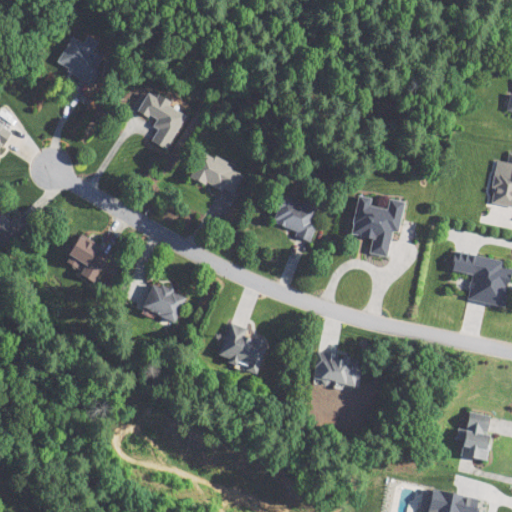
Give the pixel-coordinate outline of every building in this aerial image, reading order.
[(182,110),(142,92),(134,110),(155,120),(145,141),(165,150),(182,110)] [(511,92),(506,92),(502,114),(511,115),(511,92)] [(227,195),(239,170),(198,150),(186,176),(227,195)] [(511,196),(511,152),(505,151),(503,161),(492,159),(485,202),(510,206),(511,196)] [(302,235),(313,208),(277,193),(265,220),(302,235)] [(383,256),(387,230),(395,232),(400,200),(384,198),(383,207),(367,204),(368,196),(353,194),(347,234),(367,237),(365,253),(383,256)] [(0,246),(18,232),(0,211),(0,246)] [(106,256),(76,236),(63,255),(93,275),(106,256)] [(447,269),(468,273),(463,298),(500,305),(508,262),(451,250),(447,269)] [(171,322),(181,294),(148,281),(137,310),(171,322)] [(211,354),(250,373),(264,344),(240,332),(242,328),(227,320),(211,354)] [(312,350),(308,378),(352,385),(357,357),(312,350)] [(481,458),(487,414),(463,411),(457,455),(481,458)]
